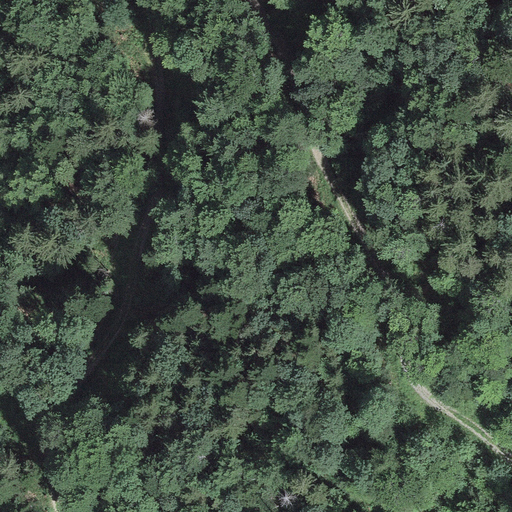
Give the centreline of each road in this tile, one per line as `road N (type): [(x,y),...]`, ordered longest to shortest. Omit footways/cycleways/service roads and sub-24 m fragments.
road 1 (track): [(511,461),(419,378),(387,274),(308,130),(255,0)]
road 2 (track): [(155,0),(158,177),(127,309),(58,417),(49,451),(58,511)]
